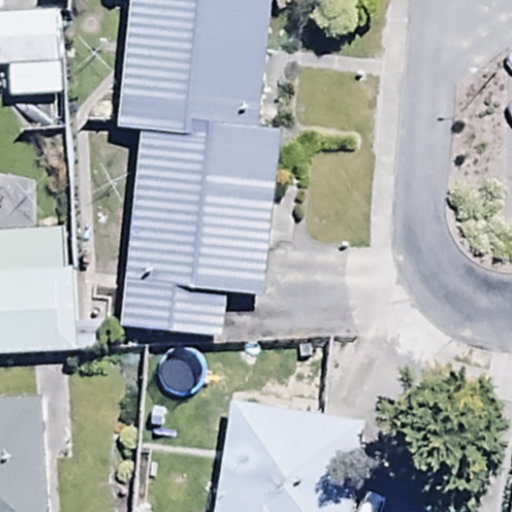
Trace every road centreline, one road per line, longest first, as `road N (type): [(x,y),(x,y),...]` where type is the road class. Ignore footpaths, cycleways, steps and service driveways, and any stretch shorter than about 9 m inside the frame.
road 1 (residential): [(434,0),(413,217)]
road 2 (residential): [(413,217),(417,255),(433,283),(458,306),(511,318)]
